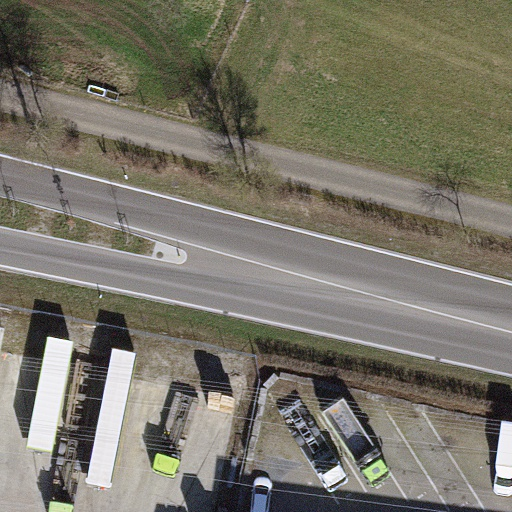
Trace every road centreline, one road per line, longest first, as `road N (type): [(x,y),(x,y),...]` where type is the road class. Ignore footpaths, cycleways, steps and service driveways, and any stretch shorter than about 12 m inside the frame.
road 1 (track): [(0,98),(511,224)]
road 2 (secondary): [(278,274),(0,181)]
road 3 (secondary): [(0,247),(278,274)]
road 4 (secondary): [(511,328),(278,274)]
